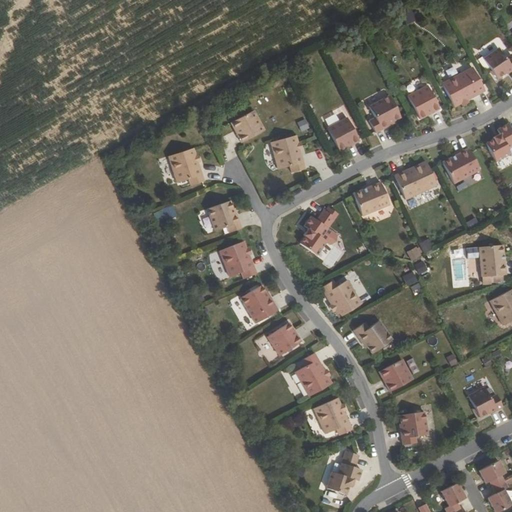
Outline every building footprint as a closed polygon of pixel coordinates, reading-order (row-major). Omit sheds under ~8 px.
[(503,48),(487,58),(501,79),(509,73),(510,74),(511,72),(511,56),(509,58),(503,48)] [(445,83),(458,106),(488,90),(482,78),(476,81),(470,71),(445,83)] [(429,114),(436,110),(437,112),(444,108),(432,85),(411,96),(423,119),(430,115),(429,114)] [(393,95),(373,106),(379,117),(373,120),(379,132),(392,125),(391,124),(405,117),(393,95)] [(440,112),(429,116),(436,132),(447,127),(440,112)] [(244,146),(267,134),(256,114),(233,126),(237,133),(239,132),(242,138),(240,139),(244,146)] [(349,145),(355,142),(356,144),(363,140),(351,117),(331,128),(343,151),(349,147),(349,145)] [(305,119),(296,123),(300,133),(309,129),(305,119)] [(511,153),(509,149),(511,147),(511,129),(510,126),(499,131),(501,135),(495,139),(495,141),(488,145),(497,163),(511,155),(511,153)] [(300,134),(275,141),(282,168),(294,165),(296,172),(309,168),(300,134)] [(432,149),(437,159),(453,151),(448,141),(432,149)] [(472,147),(446,161),(457,183),(483,169),(472,147)] [(195,151),(170,159),(179,185),(191,182),(193,188),(206,184),(195,151)] [(430,161),(398,175),(409,199),(441,185),(430,161)] [(384,182),(357,192),(366,215),(394,204),(384,182)] [(233,232),(246,228),(240,213),(239,214),(233,200),(211,208),(219,230),(231,226),(233,232)] [(307,233),(309,234),(303,242),(320,254),(330,240),(325,236),(339,216),(328,208),(320,219),(315,215),(308,224),(312,227),(307,233)] [(466,222),(469,230),(479,226),(476,218),(466,222)] [(247,240),(223,250),(233,276),(245,272),(248,278),(260,273),(247,240)] [(428,240),(419,245),(424,254),(433,249),(428,240)] [(506,244),(482,247),(485,276),(509,274),(506,244)] [(406,253),(412,262),(422,256),(416,247),(406,253)] [(422,261),(413,265),(419,276),(427,272),(422,261)] [(337,279),(325,286),(343,316),(366,303),(351,279),(341,285),(337,279)] [(266,284),(245,296),(256,316),(267,310),(270,316),(282,309),(275,296),(273,297),(266,284)] [(423,291),(419,285),(413,288),(416,295),(423,291)] [(511,290),(493,300),(506,325),(511,321),(511,290)] [(368,321),(357,329),(366,341),(367,340),(376,352),(396,339),(382,319),(372,326),(368,321)] [(301,334),(300,335),(296,329),(297,328),(293,322),(271,335),(284,355),(306,340),(301,334)] [(318,352),(306,358),(309,365),(299,371),(312,395),(335,382),(318,352)] [(450,367),(458,363),(453,354),(445,358),(450,367)] [(406,358),(383,370),(386,377),(388,376),(391,383),(389,384),(393,390),(416,378),(406,358)] [(488,386),(472,395),(483,416),(492,412),(493,412),(506,406),(500,393),(494,397),(488,386)] [(341,397),(318,407),(329,433),(340,428),(343,434),(356,429),(341,397)] [(419,435),(431,433),(428,411),(404,414),(406,429),(404,429),(406,444),(420,442),(419,435)] [(362,454),(349,450),(342,473),(335,471),(330,487),(349,493),(352,485),(354,486),(356,478),(361,480),(365,469),(358,466),(362,454)] [(510,488),(503,476),(507,473),(500,460),(481,471),(488,484),(492,482),(498,494),(490,498),(496,511),(501,511),(511,506),(511,501),(506,490),(510,488)] [(459,483),(443,492),(451,507),(447,509),(448,511),(463,511),(459,503),(467,499),(459,483)]
